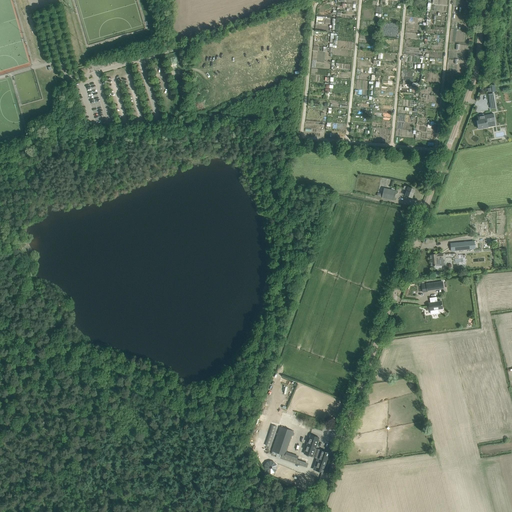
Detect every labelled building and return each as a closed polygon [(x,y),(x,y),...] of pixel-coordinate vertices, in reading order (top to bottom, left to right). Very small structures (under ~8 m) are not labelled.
[(479,121),(477,121),(478,129),(488,127),(487,123),(493,122),(492,114),(485,115),(478,116),(479,121)] [(322,134),(323,122),(307,120),(306,134),(310,135),(311,128),(319,129),(319,133),(322,134)] [(415,190),(408,187),(404,186),(403,189),(407,190),(405,195),(412,198),(415,190)] [(382,197),(389,199),(394,200),(396,191),(391,190),(384,188),(379,187),(377,196),(382,197)] [(475,212),(476,236),(495,236),(494,211),(475,212)] [(454,251),(459,251),(474,249),(473,241),(458,242),(453,243),(454,251)] [(442,254),(429,255),(430,259),(431,266),(439,265),(443,265),(443,258),(442,254)] [(427,291),(444,288),(442,281),(425,284),(421,285),(422,292),(427,291)] [(441,301),(429,303),(430,310),(431,315),(439,314),(438,309),(442,308),(441,301)] [(293,431),(290,430),(280,427),(277,436),(272,451),(273,451),(272,452),(282,456),(285,457),(286,452),(291,439),(292,439),(294,433),(293,433),(293,431)] [(305,449),(304,453),(313,456),(315,450),(319,438),(310,435),(305,449)] [(329,453),(320,450),(314,467),(316,467),(315,470),(322,472),(329,453)] [(273,474),(277,465),(271,463),(268,472),(273,474)]
